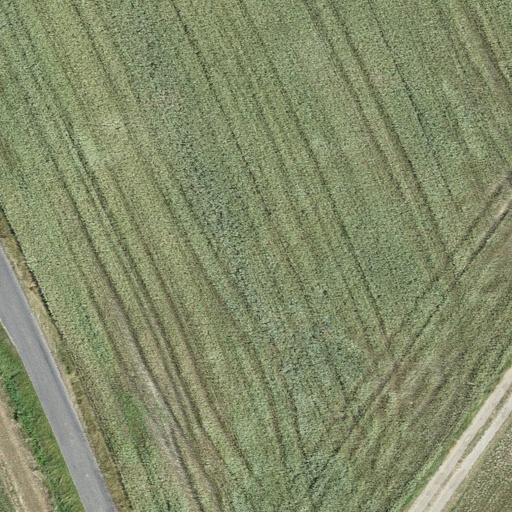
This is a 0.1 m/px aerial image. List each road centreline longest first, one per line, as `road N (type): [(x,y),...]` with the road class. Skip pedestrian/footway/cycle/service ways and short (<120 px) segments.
road 1 (track): [(99,511),(0,276)]
road 2 (track): [(426,511),(511,389)]
